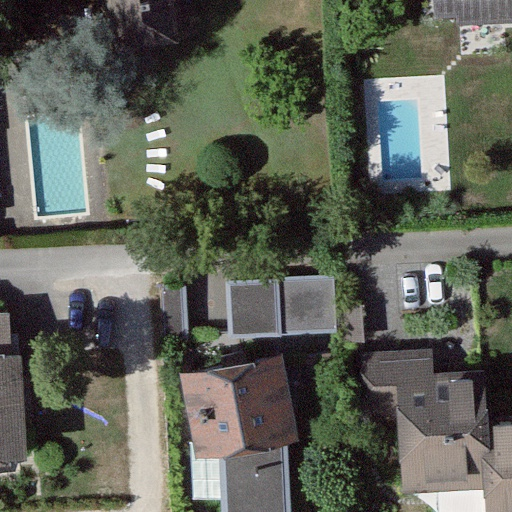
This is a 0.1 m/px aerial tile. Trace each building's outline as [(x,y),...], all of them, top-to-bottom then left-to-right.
[(187,35),(181,0),(101,0),(107,35),(160,27),(162,39),(187,35)] [(511,0),(430,0),(431,2),(451,1),(451,11),(511,9),(511,0)] [(230,330),(337,326),(334,270),(227,274),(230,330)] [(190,333),(186,278),(162,279),(166,335),(190,333)] [(366,336),(363,300),(341,302),(344,337),(366,336)] [(0,444),(24,444),(18,336),(9,336),(8,304),(0,304),(0,444)] [(299,424),(281,340),(176,359),(194,444),(221,438),(224,511),(290,511),(286,428),(299,424)] [(402,488),(485,483),(487,408),(484,360),(434,363),(433,343),(361,348),(365,413),(398,411),(402,488)] [(511,511),(511,406),(487,408),(485,483),(486,511),(511,511)]
